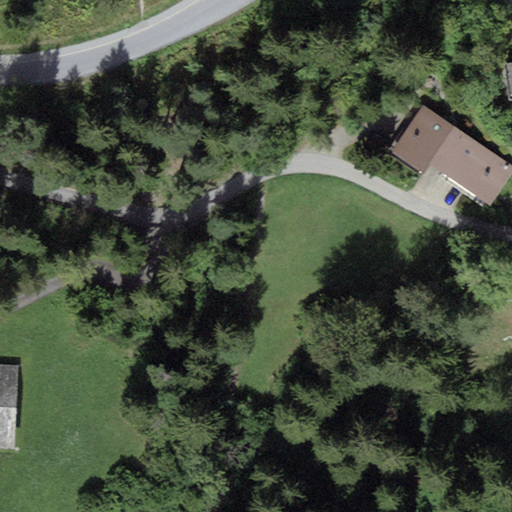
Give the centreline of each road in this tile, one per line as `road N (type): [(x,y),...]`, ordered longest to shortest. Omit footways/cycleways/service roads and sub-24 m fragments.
road 1 (track): [(408,511),(408,457),(385,432),(317,469),(259,425),(256,287),(270,168)]
road 2 (residential): [(511,232),(444,218),(351,172),(295,161),(247,179),(175,224)]
road 3 (residential): [(0,72),(121,49),(219,0)]
road 4 (residential): [(175,224),(149,263),(121,275),(78,273),(0,314)]
road 5 (residential): [(0,178),(127,218),(175,224)]
